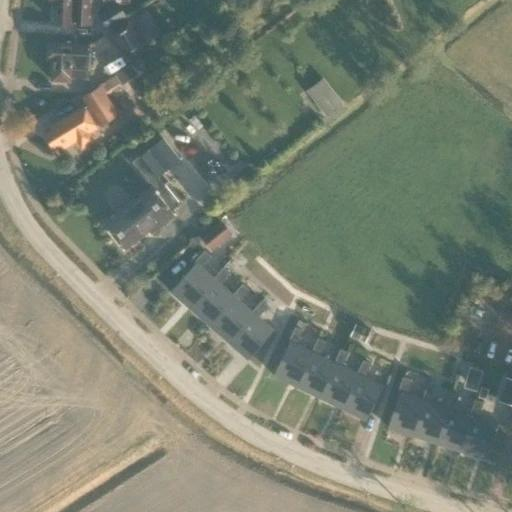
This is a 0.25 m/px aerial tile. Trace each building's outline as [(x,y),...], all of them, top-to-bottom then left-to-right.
[(90,24),(91,0),(50,0),(50,4),(55,4),(54,23),(72,24),(90,24)] [(118,2),(129,3),(128,0),(103,0),(103,2),(98,13),(108,28),(127,15),(118,2)] [(149,48),(130,17),(108,31),(128,62),(149,48)] [(52,80),(70,81),(70,76),(88,77),(90,44),(48,42),(48,61),(52,61),(52,80)] [(101,80),(107,91),(138,73),(132,63),(115,74),(114,72),(101,80)] [(344,104),(324,77),(307,90),(327,117),(344,104)] [(118,115),(101,86),(83,97),(88,105),(84,108),(83,106),(49,127),(51,130),(45,135),(54,149),(60,145),(63,149),(77,140),(82,148),(94,140),(89,132),(97,128),(96,126),(99,124),(101,126),(118,115)] [(163,138),(133,161),(152,186),(105,223),(125,248),(148,230),(151,233),(174,214),(170,210),(179,203),(177,200),(180,198),(167,181),(163,184),(158,177),(180,159),(163,138)] [(201,236),(212,250),(231,235),(220,221),(201,236)] [(216,279),(214,278),(201,267),(211,256),(205,250),(194,262),(196,263),(171,292),(190,308),(216,279)] [(235,296),(233,295),(220,284),(230,273),(224,267),(214,278),(216,279),(190,308),(209,325),(235,296)] [(249,276),(243,284),(248,289),(255,281),(249,276)] [(254,313),(252,311),(239,300),(249,289),(243,284),(233,295),(235,296),(209,325),(228,342),(254,313)] [(254,313),(228,342),(247,359),(273,330),(258,317),(268,306),(262,300),(252,311),(254,313)] [(351,335),(366,342),(371,330),(356,323),(351,335)] [(313,352),(312,351),(296,344),(303,330),(295,327),(288,341),(290,342),(274,376),(297,387),(313,352)] [(336,363),(334,362),(319,355),(326,341),(318,338),(312,351),(313,352),(297,387),(320,398),(336,363)] [(359,374),(357,373),(342,366),(348,352),(341,349),(334,362),(336,363),(320,398),(342,409),(359,374)] [(359,374),(342,409),(365,420),(382,385),(365,377),(371,363),(363,360),(357,373),(359,374)] [(482,371),(470,367),(467,376),(480,380),(482,371)] [(424,399),(422,398),(406,393),(411,379),(403,377),(398,392),(400,392),(388,428),(412,436),(424,399)] [(499,401),(511,404),(511,378),(506,377),(499,401)] [(448,407),(447,406),(430,401),(435,387),(427,384),(422,398),(424,399),(412,436),(437,444),(448,407)] [(488,390),(481,387),(478,397),(486,399),(488,390)] [(473,414),(470,414),(455,409),(459,395),(451,392),(447,406),(448,407),(437,444),(461,451),(473,414)] [(473,414),(461,451),(485,459),(497,422),(479,416),(483,402),(475,400),(470,414),(473,414)]
